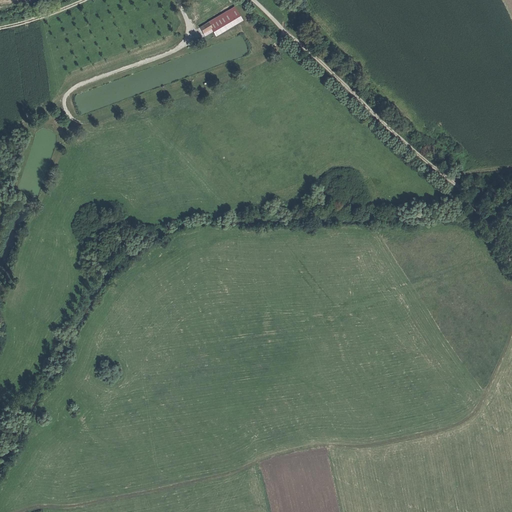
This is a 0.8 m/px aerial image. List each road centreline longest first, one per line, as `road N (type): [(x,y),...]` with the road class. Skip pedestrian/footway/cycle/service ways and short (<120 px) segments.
road 1 (track): [(15,511),(205,478),(282,453),(449,427),(480,404),(511,332)]
road 2 (track): [(286,31),(247,61),(82,123)]
road 3 (track): [(177,0),(188,39),(68,91),(66,112),(82,123)]
